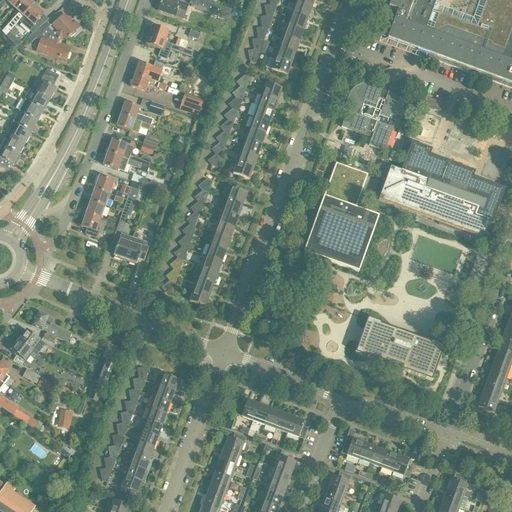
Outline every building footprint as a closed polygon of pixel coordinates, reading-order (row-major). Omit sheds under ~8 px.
[(4,0),(14,8),(20,0),(4,0)] [(20,0),(14,8),(23,17),(34,5),(28,0),(20,0)] [(159,9),(158,11),(175,17),(178,10),(186,12),(188,5),(174,1),(173,2),(168,0),(161,0),(160,4),(159,4),(157,9),(159,9)] [(198,0),(190,0),(188,5),(204,10),(207,3),(198,0)] [(268,0),(270,6),(276,8),(278,0),(268,0)] [(387,40),(421,52),(425,54),(427,58),(511,89),(511,0),(391,0),(388,8),(398,11),(387,40)] [(296,2),(292,13),(308,19),(312,8),(296,2)] [(34,33),(37,32),(47,23),(46,22),(48,20),(43,16),(43,15),(44,14),(34,5),(23,17),(19,21),(19,22),(33,34),(34,33)] [(264,7),(266,17),(272,20),(276,8),(270,6),(264,7)] [(292,13),(287,25),(304,30),(308,19),(292,13)] [(47,23),(37,32),(61,41),(63,36),(65,39),(68,37),(68,38),(70,37),(74,33),(73,32),(79,27),(75,22),(71,26),(62,17),(53,26),(58,31),(55,34),(50,32),(48,28),(50,26),(47,23)] [(260,18),(262,28),(267,31),(272,20),(266,17),(260,18)] [(10,25),(13,28),(19,22),(19,21),(16,18),(10,25)] [(287,25),(283,36),(299,42),(304,30),(287,25)] [(152,26),(148,37),(171,45),(165,43),(169,32),(152,26)] [(256,29),(258,40),(263,42),(267,31),(262,28),(256,29)] [(188,37),(198,41),(200,35),(190,31),(188,37)] [(37,32),(34,33),(33,34),(27,39),(31,43),(36,39),(39,40),(35,50),(37,51),(37,52),(52,58),(53,56),(59,58),(59,60),(65,62),(69,51),(63,49),(64,47),(60,45),(61,41),(37,32)] [(283,36),(279,47),(295,53),(299,42),(283,36)] [(184,50),(172,45),(171,45),(148,37),(146,45),(155,48),(160,50),(158,58),(160,59),(167,61),(171,51),(191,58),(193,53),(184,50)] [(172,45),(184,50),(186,43),(180,41),(181,40),(175,38),(172,45)] [(252,40),(253,51),(259,54),(263,42),(258,40),(252,40)] [(17,48),(21,53),(26,49),(21,44),(17,48)] [(279,47),(275,58),(291,64),(295,53),(279,47)] [(259,54),(253,51),(248,52),(249,62),(255,64),(259,54)] [(291,64),(275,58),(271,70),(287,76),(291,64)] [(139,64),(135,76),(155,83),(157,84),(164,66),(153,62),(151,68),(139,64)] [(210,78),(212,72),(205,69),(204,70),(203,69),(203,70),(200,69),(198,74),(210,78)] [(6,76),(0,87),(4,90),(11,79),(6,76)] [(43,83),(37,93),(50,101),(56,89),(53,88),(55,82),(43,76),(40,81),(43,83)] [(155,83),(135,76),(131,87),(145,92),(148,86),(153,88),(155,83)] [(236,83),(240,88),(246,90),(250,78),(244,76),(236,83)] [(266,83),(262,95),(278,101),(282,89),(266,83)] [(348,96),(343,111),(344,111),(347,112),(341,128),(342,128),(342,127),(364,135),(364,136),(366,132),(373,134),(369,146),(385,152),(385,151),(384,151),(392,129),(393,129),(392,128),(395,121),(396,122),(396,121),(395,121),(403,99),(404,99),(388,93),(381,90),(382,89),(383,89),(383,88),(374,85),(372,85),(370,84),(369,84),(367,84),(365,84),(363,84),(361,85),(360,85),(358,86),(356,87),(355,88),(353,89),(352,90),(351,92),(350,93),(349,95),(348,96)] [(232,94),(236,99),(242,101),(246,90),(240,88),(232,94)] [(37,93),(31,104),(43,112),(50,101),(37,93)] [(262,95),(258,106),(274,112),(278,101),(262,95)] [(184,97),(180,110),(197,117),(203,102),(193,98),(192,100),(184,97)] [(448,106),(425,97),(422,106),(445,114),(448,106)] [(228,105),(232,110),(238,112),(242,101),(236,99),(228,105)] [(25,101),(19,112),(37,122),(43,112),(31,104),(25,101)] [(148,113),(160,118),(164,106),(152,102),(148,113)] [(125,103),(120,116),(141,122),(151,126),(153,120),(137,115),(139,108),(125,103)] [(258,106),(253,117),(270,123),(274,112),(258,106)] [(224,117),(228,121),(233,124),(238,112),(232,110),(224,117)] [(18,126),(31,133),(32,133),(33,134),(36,128),(35,127),(37,122),(19,112),(13,123),(18,126)] [(141,122),(120,116),(116,127),(137,134),(140,128),(149,131),(151,126),(141,122)] [(253,117),(249,129),(266,135),(270,123),(253,117)] [(220,128),(224,133),(229,135),(233,124),(228,121),(220,128)] [(18,126),(12,137),(25,144),(31,133),(18,126)] [(249,129),(245,140),(261,146),(266,135),(249,129)] [(216,139),(219,144),(225,146),(229,135),(224,133),(216,139)] [(9,136),(3,146),(19,155),(25,144),(12,137),(12,138),(9,136)] [(144,144),(156,149),(158,143),(146,138),(144,144)] [(241,151),(241,152),(257,157),(261,146),(245,140),(241,139),(237,150),(241,151)] [(112,140),(107,153),(128,161),(149,168),(151,162),(150,160),(143,157),(141,158),(141,160),(130,156),(133,148),(112,140)] [(378,201),(418,216),(439,223),(438,225),(468,236),(469,234),(483,240),(490,223),(493,224),(505,190),(473,179),(475,173),(430,156),(432,151),(411,143),(411,144),(401,172),(390,168),(378,201)] [(211,151),(215,155),(221,157),(225,146),(219,144),(211,151)] [(19,155),(3,146),(0,152),(0,159),(13,166),(14,165),(15,166),(19,159),(17,159),(19,155)] [(141,152),(152,155),(154,149),(143,146),(141,152)] [(241,152),(237,163),(253,168),(257,157),(241,152)] [(128,161),(107,153),(103,166),(124,173),(127,165),(138,169),(137,171),(146,174),(149,168),(128,161)] [(221,157),(215,155),(207,162),(211,166),(217,169),(221,157)] [(355,163),(378,171),(380,167),(356,158),(355,163)] [(253,168),(237,163),(233,174),(249,180),(253,168)] [(359,210),(355,209),(367,175),(336,164),(327,189),(328,190),(319,210),(303,253),(322,260),(358,273),(378,217),(359,210)] [(99,177),(94,190),(105,194),(109,195),(114,182),(99,177)] [(142,186),(141,189),(163,196),(166,187),(144,180),(142,186)] [(198,187),(202,192),(208,194),(212,182),(206,180),(198,187)] [(131,189),(139,192),(140,192),(141,189),(142,186),(132,183),(130,189),(131,189)] [(139,192),(131,189),(119,222),(126,225),(128,217),(130,218),(139,192)] [(231,189),(226,200),(242,207),(247,194),(231,189)] [(94,190),(90,202),(105,208),(109,195),(105,194),(94,190)] [(194,198),(198,203),(204,205),(208,194),(202,192),(194,198)] [(226,200),(222,212),(238,218),(242,207),(226,200)] [(90,202),(86,214),(101,219),(105,208),(90,202)] [(190,210),(194,214),(200,216),(204,205),(198,203),(190,210)] [(222,212),(218,223),(234,229),(238,218),(222,212)] [(101,219),(86,214),(81,227),(87,229),(85,235),(97,239),(99,233),(102,234),(105,226),(113,229),(115,225),(106,222),(106,221),(101,219)] [(186,221),(190,225),(195,228),(200,216),(194,214),(186,221)] [(106,222),(115,225),(117,220),(108,217),(106,221),(106,222)] [(218,223),(214,234),(230,240),(234,229),(218,223)] [(182,232),(185,237),(191,239),(195,228),(190,225),(182,232)] [(133,238),(125,260),(130,262),(129,263),(135,265),(135,264),(137,264),(138,260),(144,262),(150,244),(137,240),(139,235),(134,233),(132,238),(133,238)] [(120,258),(125,260),(133,238),(132,238),(121,234),(113,256),(114,256),(114,258),(120,260),(120,258)] [(214,234),(210,245),(226,251),(230,240),(214,234)] [(178,243),(181,248),(187,250),(191,239),(185,237),(178,243)] [(210,245),(206,257),(222,263),(226,251),(210,245)] [(173,255),(177,259),(183,261),(187,250),(181,248),(173,255)] [(206,257),(202,268),(218,274),(222,263),(206,257)] [(169,266),(173,271),(179,273),(183,261),(177,259),(169,266)] [(202,268),(197,279),(214,285),(216,286),(219,278),(216,278),(218,274),(202,268)] [(165,277),(169,282),(175,284),(179,273),(173,271),(165,277)] [(197,279),(193,290),(210,296),(214,285),(197,279)] [(175,284),(169,282),(161,288),(165,293),(171,295),(175,284)] [(305,290),(301,289),(297,300),(301,302),(305,290)] [(210,296),(193,290),(189,302),(205,308),(210,296)] [(282,308),(279,316),(276,324),(292,330),(298,314),(282,308)] [(68,343),(72,334),(51,324),(53,320),(48,317),(38,313),(32,326),(42,331),(42,330),(47,333),(46,334),(68,344),(68,343)] [(304,314),(301,322),(309,325),(312,317),(304,314)] [(359,344),(355,354),(369,359),(432,382),(445,347),(431,342),(431,343),(391,329),(381,325),(382,324),(368,319),(368,320),(364,330),(359,344)] [(511,331),(506,329),(502,340),(511,343),(511,331)] [(26,331),(18,341),(32,351),(40,341),(26,331)] [(511,343),(502,340),(498,351),(511,356),(511,343)] [(32,351),(18,341),(15,345),(14,344),(10,349),(12,350),(11,351),(26,363),(30,357),(34,360),(37,355),(32,351)] [(102,357),(110,361),(116,348),(108,344),(102,357)] [(511,356),(498,351),(494,363),(510,368),(511,363),(511,356)] [(94,380),(102,383),(105,385),(108,376),(105,375),(107,371),(110,372),(113,364),(110,363),(102,360),(94,380)] [(494,363),(490,374),(506,380),(510,368),(494,363)] [(0,381),(4,385),(9,378),(5,376),(9,371),(0,364),(0,381)] [(137,369),(138,379),(144,381),(148,370),(142,368),(137,369)] [(23,377),(36,384),(40,378),(27,371),(23,377)] [(490,374),(486,385),(502,391),(506,380),(490,374)] [(162,375),(158,387),(174,393),(179,381),(162,375)] [(38,385),(52,393),(56,386),(42,378),(38,385)] [(132,380),(134,391),(140,393),(144,381),(138,379),(132,380)] [(0,393),(3,396),(9,389),(4,385),(0,381),(0,408),(1,409),(2,408),(14,415),(18,409),(6,401),(0,396),(0,393)] [(88,400),(97,403),(103,385),(94,382),(88,400)] [(486,385),(482,396),(498,402),(502,391),(486,385)] [(158,387),(154,398),(170,404),(174,393),(158,387)] [(128,392),(130,402),(136,404),(140,393),(134,391),(128,392)] [(498,402),(482,396),(480,400),(478,400),(475,407),(477,408),(493,414),(498,402)] [(154,398),(150,409),(166,415),(170,404),(154,398)] [(241,417),(253,422),(259,405),(247,401),(245,406),(240,404),(236,415),(241,417)] [(124,403),(126,413),(132,415),(136,404),(130,402),(124,403)] [(253,422),(264,426),(270,410),(259,405),(253,422)] [(150,409),(146,420),(162,426),(166,415),(150,409)] [(264,426),(275,430),(281,414),(270,410),(264,426)] [(58,425),(68,427),(70,413),(60,411),(58,425)] [(120,414),(122,424),(128,427),(132,415),(126,413),(120,414)] [(275,430),(286,434),(293,418),(281,414),(275,430)] [(26,424),(39,433),(43,427),(30,418),(26,424)] [(293,418),(286,434),(298,438),(304,440),(308,429),(303,427),(304,422),(293,418)] [(146,420),(142,432),(158,438),(162,426),(146,420)] [(116,425),(118,436),(124,438),(128,427),(122,424),(116,425)] [(142,432),(138,443),(154,449),(158,438),(142,432)] [(228,438),(223,450),(239,456),(244,457),(246,453),(248,452),(248,449),(248,447),(246,445),(244,444),(246,438),(234,434),(232,440),(228,438)] [(112,437),(114,447),(120,449),(124,438),(118,436),(112,437)] [(351,444),(345,442),(341,454),(346,456),(358,460),(364,444),(365,442),(357,439),(356,441),(352,440),(351,444)] [(138,443),(134,454),(150,460),(154,449),(138,443)] [(358,460),(369,464),(375,448),(364,444),(358,460)] [(108,448),(110,458),(116,460),(120,449),(114,447),(108,448)] [(369,464),(380,468),(386,452),(375,448),(369,464)] [(223,450),(219,461),(235,467),(239,456),(223,450)] [(279,457),(275,469),(291,475),(295,463),(291,461),(293,456),(281,452),(279,457)] [(380,468),(391,473),(397,456),(386,452),(380,468)] [(134,454),(129,466),(146,471),(148,472),(151,465),(148,464),(150,460),(134,454)] [(397,456),(391,473),(403,477),(409,479),(413,467),(408,465),(409,461),(397,456)] [(104,459),(105,470),(111,472),(116,460),(110,458),(104,459)] [(219,461),(215,472),(231,478),(235,467),(219,461)] [(348,464),(345,469),(353,473),(355,467),(348,464)] [(129,466),(125,477),(141,483),(146,471),(129,466)] [(275,469),(271,480),(287,486),(291,475),(275,469)] [(111,472),(105,470),(100,471),(101,481),(107,483),(111,472)] [(215,472),(211,484),(227,490),(231,478),(215,472)] [(333,477),(329,488),(345,494),(349,482),(351,477),(339,473),(337,478),(333,477)] [(141,483),(125,477),(121,489),(137,494),(141,483)] [(271,480),(267,491),(283,497),(287,486),(271,480)] [(447,491),(463,497),(468,499),(470,494),(465,492),(467,486),(451,480),(447,491)] [(0,493),(0,511),(32,511),(35,507),(13,493),(16,488),(8,482),(0,493)] [(211,484),(207,495),(223,501),(227,490),(211,484)] [(325,491),(322,499),(341,505),(345,494),(329,488),(327,492),(325,491)] [(93,489),(89,501),(94,503),(99,491),(93,489)] [(384,495),(380,507),(392,511),(396,511),(401,501),(396,500),(398,494),(387,490),(385,495),(384,495)] [(475,501),(480,503),(485,492),(479,490),(475,501)] [(267,491),(263,502),(281,509),(284,502),(281,501),(283,497),(267,491)] [(447,491),(443,503),(459,509),(463,497),(447,491)] [(207,495),(203,506),(218,511),(223,501),(207,495)] [(322,507),(320,511),(323,511),(338,511),(341,505),(322,499),(319,506),(322,507)] [(114,501),(109,511),(127,511),(130,507),(114,501)] [(263,502),(259,511),(279,511),(281,509),(263,502)] [(443,503),(439,511),(457,511),(459,509),(443,503)]
